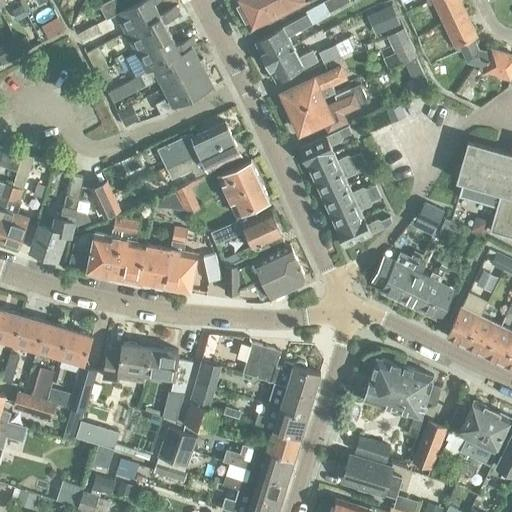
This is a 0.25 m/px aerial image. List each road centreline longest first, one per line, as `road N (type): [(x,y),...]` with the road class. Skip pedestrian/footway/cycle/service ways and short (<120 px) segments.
road 1 (residential): [(0,271),(177,315),(305,316),(340,307)]
road 2 (residential): [(511,98),(469,123),(378,248),(336,283)]
road 3 (residential): [(336,283),(244,86)]
road 4 (residential): [(292,511),(354,311)]
road 5 (residential): [(354,311),(511,382)]
road 6 (residential): [(121,149),(244,86)]
